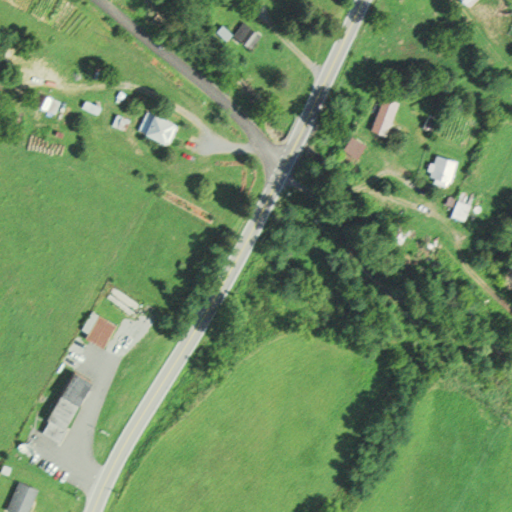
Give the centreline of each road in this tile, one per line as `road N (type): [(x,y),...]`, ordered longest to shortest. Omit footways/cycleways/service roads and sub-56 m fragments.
road 1 (primary): [(90,511),(131,430),(214,302),(361,0)]
road 2 (residential): [(282,171),(245,120),(94,0)]
road 3 (residential): [(430,198),(396,175),(324,193),(306,191),(282,171)]
road 4 (track): [(511,308),(430,198)]
